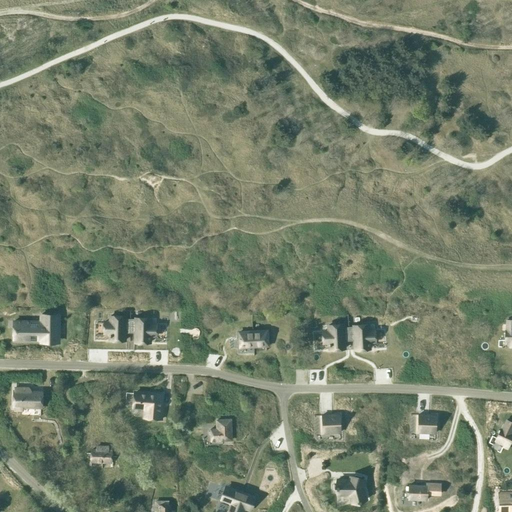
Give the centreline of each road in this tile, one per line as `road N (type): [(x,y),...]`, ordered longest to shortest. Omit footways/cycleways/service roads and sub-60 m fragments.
road 1 (unclassified): [(0,366),(122,365),(282,387)]
road 2 (unclassified): [(282,387),(511,394)]
road 3 (unknown): [(303,0),(366,22),(511,46)]
road 4 (unknown): [(0,10),(102,16),(148,0)]
road 5 (unclassified): [(309,511),(282,387)]
